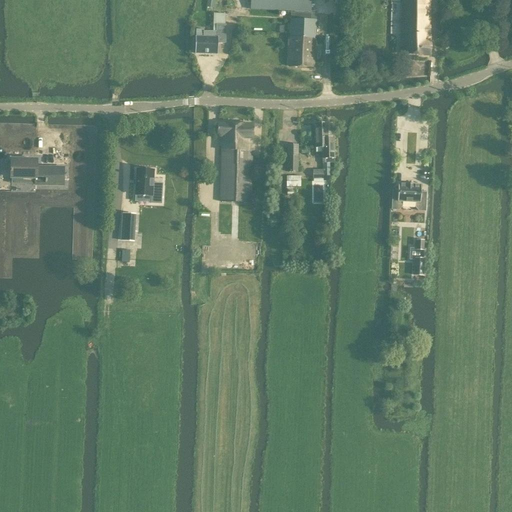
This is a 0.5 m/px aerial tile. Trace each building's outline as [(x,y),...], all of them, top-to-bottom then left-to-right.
[(250,0),(250,9),(291,12),(310,12),(311,12),(311,0),(250,0)] [(420,55),(420,41),(419,41),(420,26),(419,26),(419,0),(393,0),(393,12),(396,12),(395,20),(392,20),(391,54),(420,55)] [(310,20),(310,12),(291,12),(290,38),(289,67),(313,68),(316,21),(310,20)] [(192,39),(192,46),(195,46),(195,54),(217,54),(218,39),(225,39),(225,26),(216,25),(216,32),(204,32),(204,29),(196,29),(195,37),(195,39),(192,39)] [(217,124),(217,135),(220,139),(221,139),(221,147),(220,202),(250,203),(252,148),(248,148),(248,138),(253,138),(253,125),(217,124)] [(326,124),(314,124),(315,153),(321,153),(321,164),(323,164),(323,172),(312,173),(313,180),(323,180),(323,182),(330,182),(329,163),(334,163),(333,138),(327,138),(326,124)] [(298,145),(287,145),(287,173),(298,173),(298,145)] [(62,185),(63,168),(36,167),(36,161),(11,160),(11,170),(10,170),(10,172),(11,172),(11,178),(35,178),(35,184),(62,185)] [(134,194),(152,195),(152,203),(161,204),(162,184),(154,183),(154,170),(135,169),(134,194)] [(286,187),(286,195),(296,195),(296,187),(300,187),(300,177),(286,176),(286,187)] [(391,209),(398,210),(401,207),(401,201),(416,202),(415,208),(418,211),(424,211),(425,193),(420,192),(421,186),(412,185),(412,184),(407,184),(407,185),(398,184),(397,191),(392,191),(391,209)] [(122,214),(120,241),(134,242),(135,214),(122,214)] [(410,248),(409,260),(414,260),(413,276),(423,276),(424,276),(425,259),(423,258),(423,250),(423,241),(416,241),(416,249),(410,248)]
